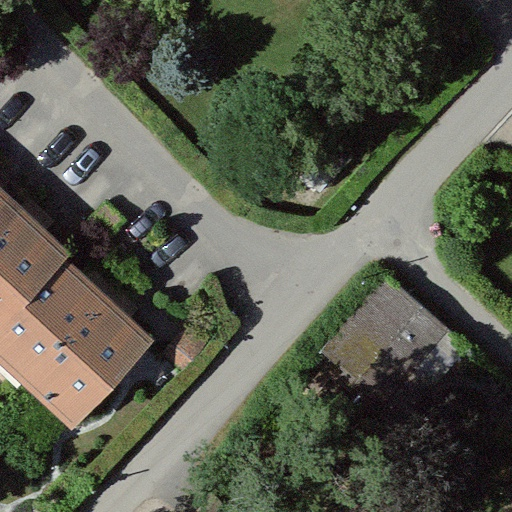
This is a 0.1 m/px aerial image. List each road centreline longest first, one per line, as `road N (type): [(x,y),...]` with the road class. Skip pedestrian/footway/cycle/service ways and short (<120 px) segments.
road 1 (residential): [(294,307),(7,0)]
road 2 (residential): [(104,511),(294,307)]
road 3 (residential): [(371,225),(511,78)]
road 4 (residential): [(371,225),(511,348)]
